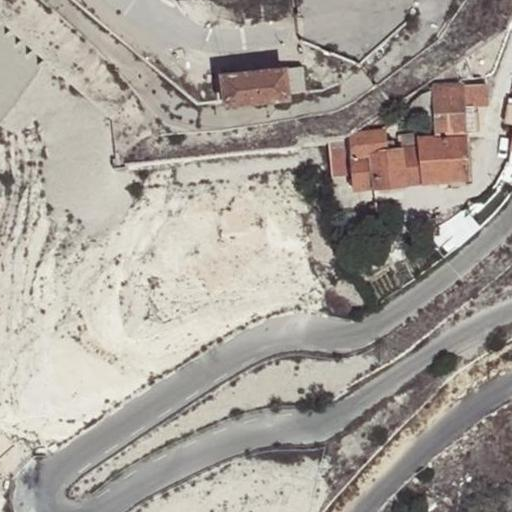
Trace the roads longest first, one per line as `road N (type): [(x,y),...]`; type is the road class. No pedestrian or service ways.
road 1 (residential): [(45,511),(39,497),(46,477),(64,462),(259,339),(316,332),(347,338),(372,329),(489,244),(511,215)]
road 2 (residential): [(511,308),(320,425),(219,440),(143,476),(93,511)]
